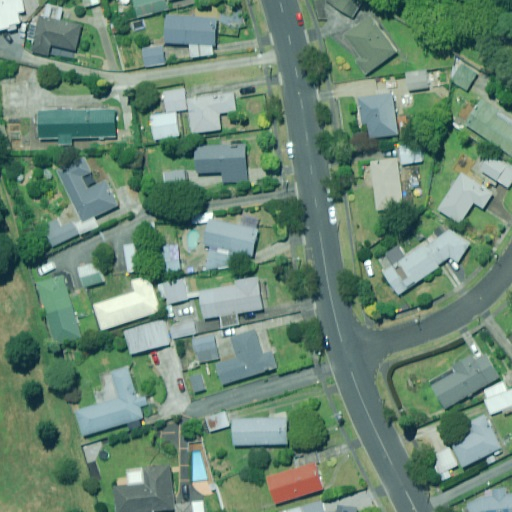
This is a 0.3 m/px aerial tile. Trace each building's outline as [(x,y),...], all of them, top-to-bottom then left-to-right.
[(0,32),(14,29),(13,26),(23,24),(20,13),(26,12),(23,0),(4,0),(0,1),(0,32)] [(100,5),(99,0),(83,0),(86,8),(100,5)] [(134,0),(139,19),(173,10),(171,2),(178,0),(134,0)] [(366,0),(365,0),(328,0),(327,3),(355,19),(366,0)] [(192,57),(215,58),(216,48),(220,48),(222,19),(169,16),(167,45),(193,46),(192,57)] [(400,53),(373,17),(346,37),(362,59),(357,62),(367,76),(400,53)] [(84,27),(41,18),(40,25),(32,24),(28,41),(35,42),(33,53),(51,57),(53,47),(79,52),(84,27)] [(167,65),(165,48),(135,52),(138,69),(167,65)] [(477,77),(458,66),(449,80),(467,91),(477,77)] [(429,89),(427,72),(407,74),(409,92),(429,89)] [(26,110),(26,84),(2,84),(2,110),(26,110)] [(169,114),(179,112),(190,111),(188,101),(186,90),(166,93),(169,114)] [(236,94),(188,101),(190,111),(193,135),(223,130),(221,115),(238,112),(236,94)] [(399,136),(394,94),(360,99),(364,126),(369,125),(371,139),(399,136)] [(511,120),(487,103),(470,127),(511,155),(511,120)] [(117,139),(117,111),(41,112),(41,140),(62,140),(62,146),(75,146),(75,139),(117,139)] [(179,112),(169,114),(152,116),(156,141),(183,137),(179,112)] [(250,183),(248,145),(197,148),(199,175),(222,174),(223,185),(250,183)] [(424,163),(422,145),(401,147),(403,165),(424,163)] [(511,169),(493,156),(483,171),(510,189),(511,185),(511,169)] [(108,182),(100,185),(86,157),(58,170),(83,221),(76,224),(68,207),(41,219),(54,247),(82,235),(83,237),(101,228),(96,219),(120,207),(108,182)] [(405,208),(399,160),(382,162),(382,168),(374,169),(379,212),(405,208)] [(195,187),(194,171),(166,173),(167,189),(195,187)] [(495,195),(462,175),(440,211),(463,225),(476,204),(486,210),(495,195)] [(193,225),(210,225),(206,247),(212,248),(208,267),(232,272),(236,254),(254,257),(262,219),(245,215),(242,227),(216,222),(216,215),(192,216),(193,225)] [(471,250),(470,243),(452,232),(428,248),(427,246),(408,258),(400,247),(378,262),(401,296),(453,260),(461,264),(471,250)] [(152,273),(147,243),(126,247),(130,276),(152,273)] [(184,274),(179,245),(158,249),(163,277),(184,274)] [(106,283),(100,264),(80,270),(86,289),(106,283)] [(58,347),(83,339),(69,292),(75,290),(69,271),(50,277),(52,282),(39,286),(58,347)] [(163,313),(151,277),(134,283),(137,291),(95,305),(104,332),(163,313)] [(266,310),(260,279),(238,283),(238,287),(202,294),(206,320),(221,317),(224,331),(242,327),(239,314),(266,310)] [(190,300),(184,280),(167,285),(173,305),(190,300)] [(172,347),(166,322),(127,332),(133,357),(172,347)] [(198,335),(195,323),(173,329),(176,340),(198,335)] [(269,354),(262,331),(233,339),(239,360),(218,366),(224,386),(279,369),(274,353),(269,354)] [(220,360),(215,336),(195,340),(200,364),(220,360)] [(502,379),(489,355),(477,362),(474,357),(456,368),(458,373),(434,387),(447,410),(502,379)] [(139,398),(130,369),(113,374),(120,400),(78,412),(85,437),(145,420),(142,408),(150,406),(147,396),(139,398)] [(206,391),(203,375),(192,378),(196,394),(206,391)] [(511,391),(509,393),(505,384),(483,393),(493,415),(503,411),(505,416),(511,413),(511,391)] [(232,427),(227,412),(209,419),(214,433),(232,427)] [(504,449),(488,416),(466,426),(472,437),(454,445),(465,468),(504,449)] [(291,447),(290,420),(235,421),(236,448),(291,447)] [(459,467),(451,449),(433,457),(440,475),(459,467)] [(325,491),(316,462),(297,468),(269,477),(278,506),(325,491)] [(170,511),(177,511),(173,467),(127,472),(128,480),(115,481),(118,511),(170,511)] [(511,511),(511,494),(510,490),(492,491),(492,494),(470,505),(472,511),(511,511)] [(326,511),(323,502),(289,511),(326,511)] [(205,511),(204,503),(178,507),(178,511),(205,511)]
